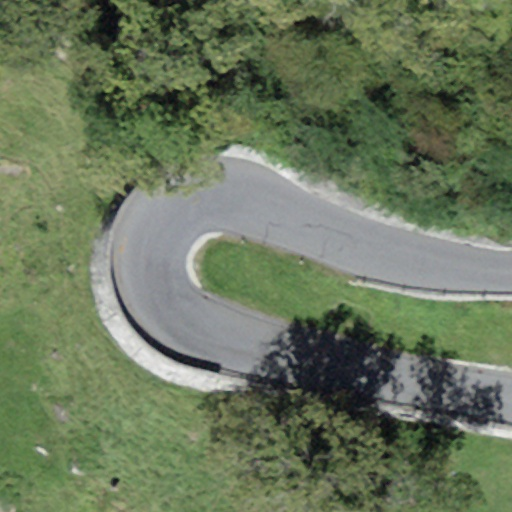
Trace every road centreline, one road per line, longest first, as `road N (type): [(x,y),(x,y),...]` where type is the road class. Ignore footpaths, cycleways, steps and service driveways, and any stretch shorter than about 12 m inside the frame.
road 1 (tertiary): [(511,275),(374,256),(241,203),(190,203),(155,229),(148,251),(148,276),(162,305),(212,343),(511,401)]
road 2 (track): [(207,201),(84,73),(0,6)]
